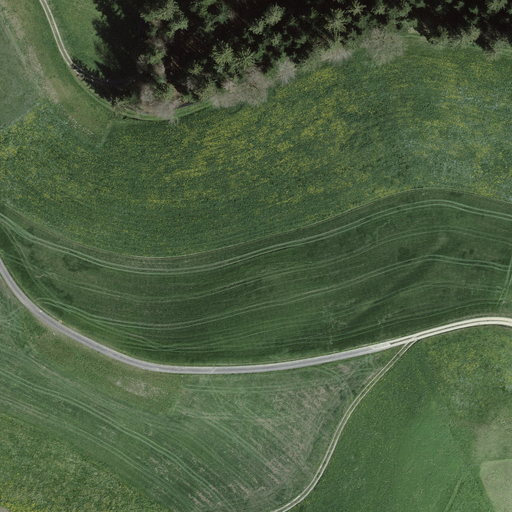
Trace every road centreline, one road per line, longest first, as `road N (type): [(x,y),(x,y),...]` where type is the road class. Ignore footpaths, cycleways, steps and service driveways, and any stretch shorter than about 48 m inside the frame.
road 1 (track): [(0,262),(43,317),(105,350),(169,370),(297,364),(413,335)]
road 2 (track): [(41,0),(69,61),(113,83),(147,69),(221,0)]
road 3 (track): [(272,511),(304,493),(348,409),(413,335)]
